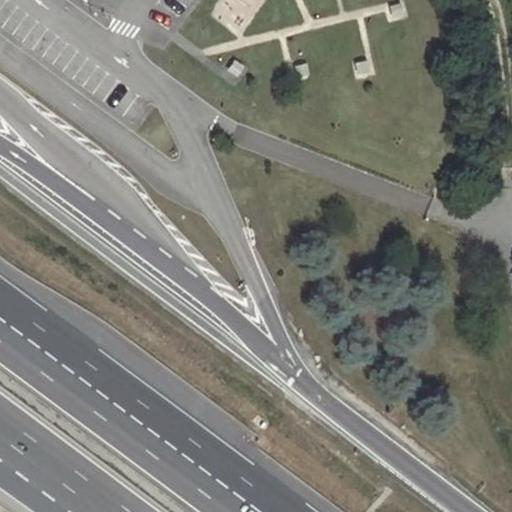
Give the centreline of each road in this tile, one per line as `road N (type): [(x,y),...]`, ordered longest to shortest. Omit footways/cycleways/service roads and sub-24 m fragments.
road 1 (motorway): [(260,511),(0,318)]
road 2 (motorway): [(467,511),(298,381)]
road 3 (motorway): [(0,434),(102,511)]
